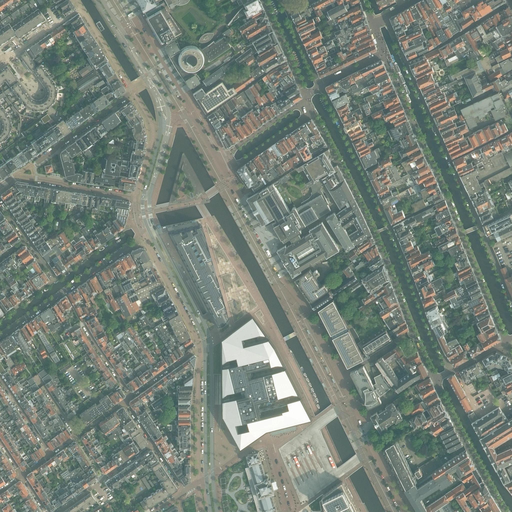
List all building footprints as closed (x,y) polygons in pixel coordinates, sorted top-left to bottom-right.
[(57,5),(55,7),(56,9),(58,7),(60,6),(66,15),(75,9),(76,9),(71,2),(70,0),(65,0),(59,4),(57,5)] [(137,0),(141,7),(143,11),(144,11),(143,11),(155,5),(155,4),(157,3),(156,1),(158,0),(137,0)] [(260,3),(260,1),(259,1),(259,0),(258,0),(249,0),(243,4),(244,6),(241,8),(239,10),(237,13),(232,19),(233,20),(233,21),(236,19),(245,14),(247,17),(251,15),(262,8),(260,3)] [(326,5),(325,6),(326,9),(329,13),(327,15),(330,20),(333,18),(347,11),(347,10),(348,10),(347,8),(348,8),(348,7),(346,4),(345,5),(344,2),(339,5),(336,0),(329,4),(326,5)] [(376,0),(378,4),(379,6),(380,8),(380,9),(383,7),(387,6),(387,5),(388,5),(389,5),(390,4),(391,4),(392,4),(396,2),(395,1),(396,1),(395,0),(376,0)] [(422,0),(420,1),(433,24),(438,22),(439,21),(434,12),(427,0),(422,0)] [(432,0),(427,0),(434,12),(438,10),(432,0)] [(439,0),(432,0),(438,10),(446,24),(452,21),(448,15),(450,14),(454,11),(452,8),(447,11),(444,6),(439,0)] [(439,0),(444,6),(447,11),(452,8),(446,0),(439,0)] [(454,0),(446,0),(452,8),(454,11),(459,8),(456,3),(454,0)] [(471,11),(474,10),(473,8),(475,7),(473,5),(470,0),(454,0),(456,3),(459,8),(461,11),(461,12),(464,16),(465,18),(470,15),(469,13),(470,13),(471,12),(471,11)] [(483,16),(483,15),(484,14),(485,14),(487,13),(487,12),(489,11),(489,12),(489,11),(484,2),(482,0),(477,4),(478,5),(476,6),(482,16),(483,16)] [(489,11),(506,2),(505,0),(490,0),(487,2),(487,1),(484,2),(489,11)] [(348,7),(348,8),(347,8),(348,10),(347,10),(347,11),(361,4),(360,1),(348,7)] [(415,4),(427,27),(432,36),(437,45),(442,42),(436,31),(433,24),(420,1),(415,4)] [(313,4),(308,7),(310,11),(311,11),(315,9),(316,11),(319,9),(316,2),(313,4)] [(347,11),(333,18),(336,24),(350,17),(350,16),(355,13),(356,15),(363,11),(361,4),(347,11)] [(415,4),(411,7),(419,24),(422,29),(427,27),(415,4)] [(316,11),(315,11),(317,16),(318,17),(318,16),(323,14),(322,11),(326,9),(325,6),(323,7),(319,9),(316,11)] [(471,12),(470,13),(475,20),(482,16),(476,6),(475,7),(473,8),(474,10),(471,11),(471,12)] [(154,13),(155,13),(154,14),(153,14),(147,18),(162,43),(164,42),(164,43),(165,43),(174,38),(175,38),(175,37),(174,37),(181,33),(181,34),(182,34),(164,7),(160,10),(154,13)] [(305,16),(311,13),(310,11),(308,7),(299,11),(302,18),(305,16)] [(411,7),(405,9),(416,32),(422,29),(419,24),(411,7)] [(511,13),(508,7),(498,13),(502,19),(503,20),(511,14),(511,13)] [(262,8),(251,15),(247,17),(242,20),(244,23),(249,20),(264,11),(263,11),(263,10),(262,8)] [(454,11),(450,14),(452,17),(455,15),(461,11),(459,8),(454,11)] [(38,9),(29,15),(37,26),(46,20),(38,9)] [(406,25),(405,25),(408,32),(409,34),(410,35),(416,32),(405,9),(400,12),(404,22),(405,24),(406,24),(406,25)] [(438,10),(434,12),(439,21),(441,24),(444,29),(447,27),(446,24),(438,10)] [(244,24),(237,28),(241,34),(258,24),(256,20),(258,18),(260,22),(267,18),(266,17),(265,15),(265,14),(264,12),(264,11),(249,20),(244,23),(244,24)] [(293,14),(292,15),(295,21),(302,18),(299,11),(293,14)] [(356,15),(350,17),(336,24),(339,30),(348,26),(351,25),(366,18),(363,11),(356,15)] [(458,19),(464,16),(461,12),(461,11),(455,15),(452,17),(450,14),(448,15),(452,21),(453,20),(460,31),(464,28),(458,19)] [(400,12),(396,15),(399,21),(400,22),(399,22),(401,26),(401,24),(402,23),(402,22),(404,22),(400,12)] [(82,19),(81,18),(81,17),(80,16),(78,13),(78,14),(69,20),(65,23),(67,25),(71,22),(75,29),(84,23),(83,21),(82,20),(82,19)] [(511,14),(503,20),(502,19),(498,21),(499,23),(503,21),(505,25),(507,24),(508,24),(511,21),(511,14)] [(29,15),(20,21),(28,32),(37,26),(29,15)] [(396,15),(390,18),(391,19),(393,25),(395,29),(401,26),(399,22),(400,22),(399,21),(396,15)] [(464,16),(458,19),(464,28),(474,21),(470,15),(465,18),(464,16)] [(495,15),(490,18),(493,23),(491,25),(492,27),(495,26),(499,23),(498,21),(495,15)] [(302,18),(295,21),(297,26),(307,21),(305,16),(302,18)] [(297,26),(299,31),(314,24),(321,21),(318,16),(318,17),(317,16),(313,18),(307,21),(297,26)] [(267,19),(267,18),(260,22),(258,24),(241,34),(244,39),(247,38),(249,37),(270,25),(267,19)] [(301,35),(303,40),(320,32),(320,31),(327,27),(326,25),(329,24),(330,27),(336,24),(333,18),(330,20),(316,28),(301,35)] [(368,23),(366,18),(351,25),(348,26),(339,30),(334,32),(336,36),(333,38),(333,39),(333,40),(335,39),(352,31),(368,23)] [(452,21),(446,24),(447,27),(452,35),(453,35),(454,34),(455,34),(456,33),(457,33),(456,33),(458,32),(458,31),(460,31),(453,20),(452,21)] [(491,31),(489,29),(491,28),(486,20),(481,24),(486,33),(491,31)] [(20,21),(12,28),(16,35),(19,39),(28,32),(20,21)] [(99,21),(96,23),(98,28),(100,31),(104,29),(99,21)] [(500,31),(503,36),(501,37),(511,31),(511,21),(508,24),(507,24),(505,25),(503,21),(499,23),(495,26),(497,30),(498,29),(500,31)] [(438,22),(433,24),(436,31),(441,28),(438,22)] [(9,23),(0,29),(0,30),(8,41),(16,35),(12,28),(9,23)] [(84,23),(75,29),(72,31),(75,36),(76,36),(88,28),(86,26),(85,24),(84,23)] [(335,40),(336,40),(338,44),(340,48),(357,40),(369,35),(371,34),(370,29),(368,23),(352,31),(335,39),(335,40)] [(314,24),(299,31),(299,32),(301,35),(316,28),(314,25),(314,24)] [(492,27),(491,28),(489,29),(491,31),(486,33),(481,24),(477,26),(485,40),(489,38),(495,34),(493,32),(497,30),(495,26),(492,27)] [(65,33),(67,32),(62,25),(59,27),(65,37),(67,36),(65,33)] [(249,37),(252,41),(252,42),(272,30),(272,29),(271,30),(271,28),(270,25),(249,37)] [(401,26),(395,29),(397,34),(404,31),(405,33),(408,32),(405,25),(404,26),(403,25),(401,26)] [(469,31),(465,34),(471,44),(472,43),(473,45),(472,46),(475,51),(483,46),(484,48),(488,45),(485,40),(477,26),(469,31)] [(59,27),(55,30),(60,36),(62,35),(64,38),(65,37),(59,27)] [(422,29),(416,32),(410,35),(409,34),(399,39),(401,44),(407,41),(413,39),(415,44),(427,39),(432,36),(427,27),(422,29)] [(447,27),(444,29),(449,38),(452,35),(447,27)] [(75,36),(73,37),(76,43),(78,42),(91,34),(90,32),(88,30),(89,30),(88,28),(76,36),(75,36)] [(436,31),(442,42),(444,41),(446,39),(448,38),(444,32),(441,28),(436,31)] [(276,39),(275,38),(275,37),(275,36),(274,36),(274,35),(274,34),(273,33),(273,32),(272,31),(272,30),(252,42),(254,46),(255,48),(257,52),(277,41),(276,40),(276,39)] [(53,31),(50,33),(55,41),(57,43),(59,41),(53,31)] [(499,38),(492,42),(497,50),(498,49),(498,50),(500,48),(498,45),(511,36),(511,31),(501,37),(499,38)] [(200,38),(199,41),(204,43),(211,39),(212,33),(209,32),(205,33),(202,35),(200,38)] [(320,32),(303,40),(306,46),(323,37),(320,32)] [(50,33),(46,36),(52,46),(54,44),(53,42),(55,41),(50,33)] [(91,34),(78,42),(82,47),(94,39),(93,36),(91,33),(91,34)] [(373,39),(373,38),(372,37),(372,36),(372,35),(371,34),(369,35),(357,40),(340,48),(341,50),(343,53),(346,52),(351,50),(356,48),(358,47),(360,46),(362,45),(365,43),(370,41),(373,39)] [(475,51),(472,46),(473,45),(472,43),(471,44),(465,34),(461,36),(469,50),(465,52),(466,53),(472,64),(479,60),(480,60),(475,51)] [(52,46),(46,36),(42,39),(49,48),(52,46)] [(179,49),(168,55),(169,57),(171,61),(174,66),(175,67),(175,68),(176,69),(176,70),(177,70),(177,71),(178,72),(183,79),(184,81),(194,74),(193,72),(195,71),(198,70),(198,69),(199,69),(199,68),(200,68),(200,67),(201,67),(201,66),(202,66),(202,65),(202,64),(203,64),(203,63),(203,62),(205,62),(206,62),(207,62),(207,61),(208,61),(208,60),(208,59),(210,62),(230,47),(231,47),(230,47),(231,46),(232,46),(225,36),(224,37),(223,37),(220,39),(215,43),(213,41),(214,41),(213,41),(209,44),(210,44),(208,45),(207,46),(208,46),(208,47),(202,51),(201,50),(201,49),(200,48),(199,47),(198,48),(197,48),(197,47),(196,47),(195,47),(195,46),(194,46),(193,46),(192,46),(191,46),(190,46),(189,46),(188,46),(187,46),(186,46),(186,47),(185,47),(184,47),(184,48),(181,49),(180,50),(179,49)] [(432,36),(427,39),(429,42),(432,48),(437,45),(432,36)] [(461,36),(457,38),(465,52),(469,50),(461,36)] [(511,36),(498,45),(500,48),(511,41),(511,36)] [(308,51),(323,43),(321,39),(323,38),(323,37),(306,46),(308,51)] [(466,56),(465,54),(466,53),(465,52),(457,38),(454,40),(463,58),(466,56)] [(42,39),(38,42),(43,49),(45,47),(47,50),(49,48),(42,39)] [(82,47),(74,53),(77,58),(82,54),(81,52),(84,50),(85,52),(98,44),(94,39),(82,47)] [(333,41),(335,40),(335,39),(333,40),(333,39),(324,44),(323,43),(308,51),(311,57),(326,50),(335,46),(333,41)] [(360,46),(358,47),(356,48),(351,50),(353,55),(358,52),(367,48),(372,46),(375,44),(373,39),(370,41),(365,43),(362,45),(360,46)] [(427,46),(426,44),(429,42),(427,39),(415,44),(409,46),(403,49),(405,54),(406,54),(406,55),(413,51),(417,50),(419,55),(423,53),(421,48),(427,46)] [(166,45),(164,46),(165,48),(165,49),(166,52),(168,55),(179,49),(180,48),(178,43),(177,41),(177,42),(175,42),(173,40),(166,45)] [(454,40),(450,43),(454,51),(454,52),(459,60),(463,58),(454,40)] [(254,57),(253,54),(244,61),(247,65),(255,60),(259,65),(268,60),(273,56),(274,57),(282,53),(282,52),(281,50),(279,46),(279,45),(279,46),(279,45),(279,46),(278,44),(277,42),(277,41),(257,52),(259,55),(254,57)] [(511,41),(500,48),(498,50),(500,51),(500,53),(508,49),(509,52),(510,51),(511,50),(511,41)] [(37,49),(37,50),(36,51),(37,51),(38,53),(39,55),(41,53),(40,51),(43,49),(38,42),(34,45),(37,49)] [(450,43),(444,46),(445,48),(444,48),(447,54),(454,51),(450,43)] [(98,44),(85,52),(88,57),(101,49),(98,44)] [(367,48),(358,52),(353,55),(348,57),(346,52),(343,53),(341,50),(338,52),(337,52),(341,60),(342,60),(345,66),(355,61),(357,60),(377,50),(375,44),(372,46),(367,48)] [(337,52),(338,52),(335,46),(326,50),(311,57),(314,63),(329,56),(335,53),(337,52)] [(444,48),(445,48),(444,46),(439,48),(443,57),(444,58),(448,56),(447,54),(444,48)] [(30,47),(25,50),(26,51),(31,59),(35,56),(35,55),(38,53),(37,51),(34,53),(30,47)] [(251,48),(235,60),(237,63),(239,65),(244,61),(253,54),(255,53),(257,52),(255,48),(252,49),(251,48)] [(439,48),(425,55),(427,59),(427,60),(430,59),(438,55),(440,58),(441,59),(444,58),(443,57),(439,48)] [(107,60),(104,55),(104,54),(101,49),(88,57),(87,58),(89,62),(88,63),(86,59),(83,61),(87,66),(79,72),(82,77),(93,69),(94,69),(107,60)] [(501,54),(495,57),(496,58),(498,62),(504,59),(511,55),(510,51),(509,52),(508,49),(500,53),(501,54)] [(413,51),(406,55),(408,60),(419,55),(417,50),(413,51)] [(0,84),(6,79),(7,81),(6,82),(8,85),(10,83),(11,85),(10,86),(21,101),(23,103),(24,105),(30,109),(36,111),(43,110),(44,111),(47,110),(46,109),(49,107),(51,105),(52,106),(55,103),(54,102),(57,96),(57,90),(55,83),(41,64),(37,67),(31,59),(26,51),(20,55),(22,57),(32,71),(33,70),(45,86),(47,89),(47,92),(46,96),(45,98),(43,99),(42,100),(39,101),(35,101),(32,100),(30,97),(18,81),(17,81),(16,79),(7,66),(6,66),(0,70),(0,84)] [(329,56),(314,63),(314,64),(316,67),(325,62),(328,61),(329,65),(332,63),(333,64),(341,60),(337,52),(335,53),(329,56)] [(283,54),(282,53),(274,57),(275,58),(269,61),(269,60),(261,65),(257,68),(252,72),(257,78),(259,77),(261,75),(272,67),(285,60),(286,60),(283,55),(283,54)] [(488,77),(490,82),(498,78),(502,75),(505,73),(500,63),(498,63),(492,67),(489,61),(496,58),(495,57),(493,53),(489,55),(480,60),(479,60),(483,67),(488,76),(488,77)] [(422,56),(414,60),(412,60),(409,62),(411,66),(427,59),(425,55),(422,56)] [(448,59),(446,60),(446,61),(445,61),(447,66),(457,62),(455,58),(453,59),(452,57),(448,59)] [(511,57),(500,63),(505,73),(511,68),(511,57)] [(220,68),(202,81),(203,82),(206,86),(211,82),(212,83),(219,78),(220,79),(226,74),(224,72),(237,63),(235,60),(234,59),(220,69),(220,68)] [(412,68),(414,73),(415,75),(434,66),(434,64),(430,66),(429,63),(431,62),(430,59),(427,60),(427,59),(411,66),(412,68)] [(333,64),(331,65),(334,71),(345,66),(342,60),(341,60),(333,64)] [(382,60),(374,64),(377,70),(385,66),(382,60)] [(451,74),(448,75),(451,82),(464,76),(476,71),(483,67),(479,60),(472,64),(467,66),(468,67),(452,75),(451,74)] [(94,70),(74,84),(80,93),(81,94),(86,90),(89,88),(91,87),(97,83),(114,72),(113,71),(112,69),(112,68),(111,65),(110,65),(108,62),(107,61),(94,70)] [(325,62),(327,66),(318,71),(318,72),(318,73),(318,72),(319,74),(320,75),(319,75),(320,75),(320,77),(321,77),(334,71),(331,65),(333,64),(332,63),(329,65),(328,61),(325,62)] [(316,67),(317,69),(317,70),(318,71),(327,66),(325,62),(316,67)] [(287,63),(283,65),(280,66),(277,68),(279,71),(288,66),(287,63)] [(364,72),(364,73),(365,75),(355,80),(358,86),(367,82),(365,79),(366,78),(374,73),(373,72),(377,70),(374,64),(363,69),(362,69),(363,71),(364,71),(364,72)] [(434,72),(439,69),(437,64),(434,66),(415,75),(417,80),(431,73),(434,72)] [(288,66),(279,71),(277,68),(272,70),(268,74),(266,75),(269,80),(270,82),(290,70),(289,67),(288,66)] [(366,78),(365,79),(367,82),(387,72),(385,66),(377,70),(373,72),(374,73),(366,78)] [(364,73),(364,72),(364,71),(363,71),(362,69),(361,70),(356,72),(352,74),(355,80),(365,75),(364,73)] [(265,83),(266,84),(269,88),(267,89),(269,91),(269,90),(271,93),(280,88),(293,79),(293,78),(292,77),(292,75),(291,74),(290,72),(290,71),(290,70),(270,82),(269,80),(265,83)] [(476,71),(464,76),(466,82),(467,82),(473,97),(494,86),(496,90),(503,87),(500,82),(498,78),(490,82),(489,82),(487,82),(485,78),(482,79),(481,76),(479,77),(476,71)] [(118,78),(116,75),(116,74),(115,72),(114,72),(97,83),(101,90),(118,78)] [(245,86),(253,81),(257,78),(252,72),(241,80),(240,79),(233,84),(232,84),(231,85),(232,86),(236,92),(245,86)] [(352,89),(350,90),(352,94),(389,76),(387,72),(367,82),(358,86),(352,89)] [(194,74),(184,81),(186,84),(188,87),(189,86),(190,88),(192,87),(193,88),(200,82),(198,80),(200,79),(197,75),(196,73),(194,74)] [(435,82),(437,81),(435,78),(434,79),(431,73),(417,80),(421,88),(425,86),(435,82)] [(353,86),(351,87),(352,89),(358,86),(355,80),(352,74),(347,76),(351,84),(351,83),(353,86)] [(511,82),(511,75),(508,78),(500,82),(503,87),(505,86),(511,82)] [(352,89),(351,87),(353,86),(351,83),(351,84),(347,76),(342,79),(348,91),(350,90),(352,89)] [(389,76),(352,94),(354,97),(355,97),(356,97),(372,90),(379,86),(382,85),(391,81),(389,76)] [(459,85),(467,82),(466,82),(464,76),(451,82),(440,87),(436,88),(424,94),(426,100),(449,90),(447,87),(450,86),(458,83),(459,85)] [(118,78),(101,90),(103,93),(105,96),(122,84),(121,84),(119,81),(120,81),(118,78)] [(293,79),(280,88),(281,90),(282,92),(284,91),(295,84),(295,82),(294,81),(294,79),(293,79)] [(342,79),(338,81),(341,87),(343,90),(345,89),(346,92),(348,91),(342,79)] [(220,103),(222,102),(223,101),(225,100),(236,92),(232,86),(227,89),(221,81),(205,93),(197,98),(196,99),(200,105),(201,107),(205,113),(206,112),(214,107),(217,105),(219,103),(219,104),(220,103)] [(341,87),(338,81),(334,83),(330,84),(327,86),(326,87),(326,88),(328,93),(341,87)] [(393,84),(391,81),(382,85),(383,87),(381,89),(379,86),(372,90),(373,94),(376,93),(380,91),(393,85),(393,84)] [(257,82),(253,85),(257,91),(259,89),(261,92),(263,91),(257,82)] [(104,105),(107,103),(109,102),(107,99),(105,96),(103,93),(101,90),(97,83),(91,87),(94,90),(96,89),(100,94),(97,95),(104,106),(104,105)] [(425,86),(421,88),(424,94),(436,88),(434,83),(426,87),(425,86)] [(508,92),(511,89),(511,83),(505,87),(501,89),(506,98),(510,96),(508,92)] [(122,84),(105,96),(107,99),(113,94),(115,98),(117,96),(124,91),(124,89),(123,87),(122,84)] [(296,85),(296,84),(295,84),(284,91),(282,92),(281,90),(280,88),(271,93),(274,98),(273,99),(277,105),(281,102),(281,101),(289,96),(289,97),(298,91),(299,91),(296,85)] [(253,85),(249,88),(254,96),(255,97),(259,94),(261,92),(259,89),(257,91),(253,85)] [(393,85),(380,91),(382,95),(395,89),(393,85)] [(94,97),(92,99),(99,109),(102,107),(104,106),(97,95),(96,93),(95,91),(94,90),(91,87),(89,88),(94,96),(94,97)] [(330,96),(332,98),(332,99),(346,92),(345,89),(343,90),(341,87),(328,93),(329,93),(330,95),(330,96)] [(194,94),(193,94),(196,99),(197,98),(205,93),(202,88),(194,94)] [(263,110),(259,103),(256,99),(255,97),(254,98),(248,88),(244,91),(250,99),(251,101),(250,102),(251,104),(252,103),(265,122),(269,119),(265,113),(264,112),(265,112),(264,111),(263,111),(263,110)] [(264,111),(265,112),(264,112),(265,113),(269,119),(273,116),(264,102),(259,94),(255,97),(254,96),(249,88),(248,88),(254,98),(255,97),(256,99),(259,103),(263,110),(263,111),(264,111)] [(378,97),(376,98),(378,101),(379,103),(397,95),(395,89),(382,95),(378,97)] [(281,111),(277,105),(273,99),(274,98),(271,93),(269,90),(269,91),(263,95),(261,92),(259,94),(264,102),(268,99),(277,113),(278,113),(280,111),(281,111)] [(449,90),(426,100),(428,105),(451,94),(449,90)] [(244,91),(235,97),(246,113),(246,114),(256,128),(261,124),(251,109),(247,104),(245,102),(250,99),(244,91)] [(301,97),(299,92),(299,91),(298,91),(289,97),(293,103),(297,100),(301,98),(301,97)] [(373,94),(366,97),(368,101),(376,98),(378,97),(382,95),(380,91),(376,93),(373,94)] [(75,97),(74,97),(77,101),(83,96),(81,94),(80,93),(80,92),(74,97),(75,97)] [(334,104),(335,104),(335,105),(336,107),(350,101),(348,97),(351,95),(350,92),(332,100),(333,100),(333,101),(334,104)] [(451,94),(428,105),(430,110),(458,97),(456,92),(454,93),(453,93),(451,94)] [(480,117),(485,115),(484,112),(491,109),(490,107),(494,105),(496,109),(501,106),(504,111),(507,109),(504,104),(504,105),(499,92),(479,101),(479,100),(473,103),(461,109),(463,114),(465,118),(465,119),(473,116),(474,115),(474,116),(479,114),(480,117)] [(371,107),(369,108),(370,110),(374,108),(376,112),(382,109),(389,106),(400,101),(397,95),(379,103),(371,107)] [(90,96),(85,99),(88,104),(94,113),(99,109),(92,99),(90,96)] [(288,106),(290,105),(291,104),(293,103),(289,97),(289,96),(281,101),(281,102),(277,105),(281,111),(282,110),(283,110),(286,107),(288,106)] [(451,106),(449,103),(455,100),(456,104),(462,101),(459,96),(458,97),(430,110),(433,114),(451,106)] [(235,97),(230,100),(241,117),(245,122),(251,131),(255,128),(256,128),(246,114),(246,113),(235,97)] [(250,102),(251,101),(250,99),(245,102),(247,104),(251,109),(261,124),(265,122),(252,103),(251,104),(250,102)] [(277,113),(268,99),(264,102),(273,116),(274,116),(273,115),(274,115),(276,114),(277,114),(277,113)] [(230,100),(226,103),(241,125),(247,134),(251,132),(251,131),(245,122),(241,117),(230,100)] [(94,113),(88,104),(85,106),(81,101),(79,102),(83,107),(90,116),(94,113)] [(369,108),(371,107),(368,101),(361,105),(366,116),(371,113),(370,110),(369,108)] [(400,101),(389,106),(392,111),(402,106),(400,101)] [(2,122),(2,126),(1,129),(0,130),(0,142),(1,142),(4,141),(9,136),(11,130),(12,123),(10,116),(0,102),(0,119),(2,122)] [(75,102),(73,104),(78,111),(85,120),(90,116),(83,107),(80,110),(75,102)] [(132,102),(129,102),(126,104),(123,106),(124,106),(119,109),(115,112),(118,117),(120,115),(121,115),(121,114),(120,114),(120,113),(122,112),(124,115),(135,107),(132,102)] [(228,117),(234,125),(232,122),(236,119),(238,122),(234,125),(237,130),(242,137),(247,134),(241,125),(226,103),(222,106),(229,116),(230,116),(228,117)] [(347,103),(337,108),(339,112),(349,108),(347,103)] [(451,106),(433,114),(438,125),(458,116),(453,105),(451,106)] [(494,105),(490,107),(491,109),(496,120),(496,119),(506,115),(504,111),(501,106),(496,109),(494,105)] [(222,115),(222,116),(221,117),(223,120),(229,116),(222,106),(219,108),(223,114),(222,115)] [(385,114),(383,115),(385,119),(404,110),(402,106),(392,111),(385,114)] [(135,107),(124,115),(128,120),(138,113),(135,107)] [(362,113),(363,113),(360,107),(351,112),(341,116),(341,117),(342,118),(343,121),(355,116),(357,115),(359,119),(363,117),(361,113),(362,113)] [(349,108),(339,112),(340,116),(341,116),(351,112),(349,108)] [(376,112),(371,114),(374,120),(383,115),(385,114),(382,109),(376,112)] [(385,119),(386,120),(385,120),(386,122),(389,121),(388,119),(390,118),(391,122),(393,121),(406,115),(404,110),(385,119)] [(67,111),(65,113),(69,119),(75,126),(80,123),(73,114),(70,116),(67,111)] [(78,111),(73,114),(80,123),(85,120),(78,111)] [(107,118),(113,127),(114,129),(116,127),(117,128),(118,127),(116,124),(118,123),(117,122),(120,120),(118,117),(115,112),(109,116),(107,118)] [(213,112),(207,117),(212,124),(213,126),(215,130),(221,126),(226,123),(223,120),(221,117),(218,119),(213,112)] [(142,119),(142,118),(141,118),(141,117),(140,116),(140,117),(138,113),(128,120),(125,122),(128,125),(125,127),(126,129),(124,130),(125,131),(130,128),(133,126),(142,119)] [(459,121),(465,118),(463,114),(458,116),(438,125),(440,130),(459,121)] [(48,115),(42,120),(45,124),(51,119),(48,115)] [(406,115),(393,121),(396,127),(408,120),(406,115)] [(228,117),(230,116),(229,116),(223,120),(226,123),(233,133),(237,140),(242,137),(237,130),(234,125),(228,117)] [(357,120),(355,116),(343,121),(345,126),(357,120)] [(453,130),(442,135),(445,142),(463,134),(469,131),(471,130),(470,128),(477,125),(473,116),(465,119),(465,118),(459,121),(461,126),(457,128),(459,132),(455,134),(453,130)] [(113,127),(107,118),(101,122),(107,129),(110,127),(111,128),(113,130),(117,128),(116,127),(114,129),(113,127)] [(56,124),(63,134),(64,134),(68,132),(68,131),(70,130),(64,122),(65,122),(63,119),(63,120),(60,122),(56,124),(57,124),(56,125),(56,124)] [(70,130),(75,127),(75,126),(69,119),(65,122),(64,122),(70,130)] [(142,123),(143,121),(142,119),(133,126),(134,128),(132,129),(132,130),(130,131),(131,134),(145,129),(144,129),(145,127),(144,125),(143,125),(142,123)] [(310,120),(308,122),(306,123),(314,135),(319,132),(314,124),(314,123),(314,124),(313,121),(312,120),(312,119),(311,120),(310,120)] [(350,135),(350,136),(374,124),(372,120),(370,122),(369,121),(365,123),(360,126),(348,131),(348,132),(350,135)] [(395,139),(396,140),(397,139),(396,139),(399,138),(413,132),(408,120),(396,127),(388,130),(393,140),(395,139)] [(348,130),(348,131),(360,126),(358,121),(346,126),(346,127),(348,130)] [(459,121),(440,130),(442,135),(453,130),(457,128),(461,126),(459,121)] [(508,130),(504,123),(501,125),(500,123),(499,121),(498,122),(499,124),(500,124),(504,133),(508,130)] [(100,122),(95,126),(101,134),(104,132),(105,133),(107,131),(100,122)] [(497,122),(494,123),(500,135),(504,133),(500,124),(499,124),(498,122),(497,122)] [(226,123),(218,128),(222,133),(224,132),(225,133),(226,133),(228,137),(231,142),(233,144),(237,140),(233,133),(226,123)] [(306,123),(305,124),(303,125),(302,125),(302,126),(301,126),(299,128),(298,128),(306,141),(305,141),(307,145),(308,146),(313,143),(312,143),(310,138),(314,135),(306,123)] [(494,123),(489,126),(495,137),(500,135),(494,123)] [(56,124),(56,125),(52,128),(59,138),(64,135),(63,134),(56,124)] [(372,131),(373,129),(374,130),(377,128),(374,124),(350,136),(353,141),(357,139),(372,131)] [(473,133),(470,135),(464,137),(447,146),(449,149),(449,150),(450,154),(451,154),(452,158),(460,154),(473,148),(474,148),(480,145),(481,144),(490,140),(495,137),(489,126),(489,125),(473,133)] [(90,130),(97,139),(96,140),(98,141),(98,142),(100,140),(98,138),(102,135),(101,134),(95,126),(90,130)] [(59,138),(52,128),(48,131),(55,141),(59,138)] [(218,128),(215,130),(220,138),(222,141),(221,141),(222,143),(223,143),(226,148),(228,147),(233,144),(231,142),(228,137),(226,133),(225,133),(224,132),(222,133),(218,128)] [(297,129),(296,129),(296,130),(294,131),(293,131),(301,143),(301,144),(303,147),(304,146),(304,147),(307,145),(305,141),(306,141),(298,128),(297,129)] [(146,135),(145,133),(146,132),(145,129),(131,134),(133,140),(146,139),(146,138),(146,136),(145,136),(146,135)] [(96,140),(97,139),(90,130),(85,134),(92,143),(91,143),(92,144),(93,145),(95,144),(94,144),(98,141),(96,140)] [(48,131),(44,134),(51,144),(55,141),(48,131)] [(296,143),(295,144),(299,149),(300,148),(301,149),(303,147),(301,144),(301,143),(293,131),(293,132),(292,132),(289,134),(296,143)] [(353,142),(357,150),(369,144),(367,141),(372,138),(374,142),(379,139),(377,136),(375,131),(353,142)] [(314,135),(310,138),(312,143),(321,136),(319,132),(314,135)] [(413,132),(399,138),(403,148),(401,149),(399,145),(398,145),(397,144),(392,146),(395,153),(399,151),(417,142),(413,132)] [(44,134),(40,137),(47,147),(51,144),(44,134)] [(93,145),(92,144),(91,143),(92,143),(85,134),(80,137),(87,147),(86,147),(88,149),(92,154),(91,154),(94,157),(97,156),(97,151),(96,149),(93,152),(90,148),(93,145)] [(286,136),(286,137),(285,137),(292,147),(291,147),(292,148),(292,149),(294,153),(296,153),(297,154),(301,161),(306,158),(301,149),(300,148),(299,149),(295,144),(296,143),(289,134),(289,135),(288,135),(286,136)] [(463,134),(445,142),(447,146),(464,137),(463,134)] [(511,145),(507,135),(500,138),(506,150),(508,153),(511,150),(511,145)] [(324,140),(323,140),(322,138),(322,137),(321,136),(312,143),(313,143),(308,146),(307,147),(310,151),(316,148),(324,142),(324,141),(324,140)] [(47,147),(40,137),(35,140),(42,150),(43,150),(47,147)] [(87,147),(80,137),(75,141),(81,149),(82,150),(83,149),(86,152),(84,153),(86,157),(91,154),(92,154),(88,149),(86,147),(87,147)] [(285,137),(281,140),(287,151),(292,148),(291,147),(292,147),(285,137)] [(497,140),(496,140),(501,149),(502,152),(506,150),(500,138),(497,140)] [(146,143),(146,142),(146,139),(133,140),(129,141),(128,146),(145,149),(146,144),(146,143)] [(359,154),(360,156),(372,151),(370,147),(382,141),(381,139),(379,139),(374,142),(369,144),(357,150),(358,151),(358,152),(359,154)] [(38,153),(32,144),(31,143),(29,141),(26,143),(24,140),(22,142),(26,147),(32,155),(33,157),(36,154),(37,154),(38,153)] [(31,143),(32,144),(38,153),(42,150),(35,140),(31,143)] [(287,151),(281,140),(277,143),(283,154),(283,153),(284,155),(288,152),(287,151)] [(499,150),(501,149),(496,140),(493,142),(498,153),(500,153),(499,150)] [(75,141),(70,145),(76,153),(81,149),(75,141)] [(310,151),(312,155),(321,150),(327,146),(324,142),(316,148),(310,151)] [(417,142),(399,151),(402,158),(403,157),(408,154),(420,148),(417,142)] [(490,144),(489,144),(495,155),(498,153),(493,142),(490,144)] [(278,157),(278,158),(276,159),(277,159),(276,160),(279,165),(281,164),(281,165),(284,163),(281,159),(282,158),(280,155),(283,154),(277,143),(273,145),(272,146),(272,145),(272,146),(279,156),(278,157)] [(486,145),(485,145),(491,157),(495,155),(489,144),(486,145)] [(21,151),(21,150),(18,145),(15,147),(19,152),(20,152),(18,153),(17,151),(15,152),(23,164),(25,163),(28,160),(21,151)] [(70,145),(65,148),(70,155),(71,157),(76,153),(70,145)] [(304,146),(303,147),(301,149),(306,158),(312,155),(310,151),(307,147),(308,146),(307,145),(304,147),(304,146)] [(485,145),(482,147),(486,155),(487,154),(489,158),(490,158),(491,157),(485,145)] [(271,146),(268,148),(276,160),(277,159),(276,159),(278,158),(278,157),(279,156),(272,146),(271,146)] [(26,147),(21,151),(28,160),(30,159),(33,157),(32,155),(26,147)] [(481,158),(480,158),(482,161),(483,165),(491,161),(490,158),(489,158),(487,154),(486,155),(482,147),(477,150),(481,158)] [(69,155),(70,155),(65,148),(61,151),(60,151),(59,154),(60,154),(61,161),(69,159),(69,155)] [(268,148),(263,152),(269,160),(270,160),(276,170),(276,169),(280,174),(285,171),(281,165),(281,164),(279,165),(276,160),(268,148)] [(364,164),(365,167),(366,167),(377,162),(376,159),(380,157),(378,154),(380,153),(378,148),(372,151),(360,156),(360,157),(364,164)] [(410,156),(411,158),(406,160),(408,164),(424,156),(420,148),(408,154),(409,155),(411,154),(412,155),(410,156)] [(5,149),(2,152),(4,155),(2,157),(13,171),(14,170),(15,170),(18,168),(11,158),(5,149)] [(13,149),(10,150),(14,155),(15,156),(11,158),(18,168),(20,166),(20,167),(20,166),(23,164),(15,152),(13,149)] [(329,158),(326,154),(330,152),(328,149),(298,167),(299,170),(304,168),(311,180),(307,182),(309,185),(310,187),(311,186),(323,178),(323,179),(339,168),(337,165),(334,167),(331,162),(331,161),(330,161),(329,160),(330,159),(329,159),(329,158)] [(495,155),(491,157),(490,158),(491,161),(483,165),(482,161),(477,163),(478,166),(460,176),(464,184),(466,187),(467,190),(470,195),(486,187),(498,181),(497,181),(511,173),(511,150),(508,153),(506,150),(502,152),(500,153),(498,153),(495,155)] [(128,159),(122,158),(123,156),(114,155),(114,158),(141,163),(142,160),(142,159),(143,159),(144,154),(129,152),(128,159)] [(259,154),(269,169),(275,178),(280,174),(276,169),(276,170),(270,160),(269,160),(263,152),(259,154)] [(465,160),(472,156),(471,153),(464,156),(454,161),(457,169),(463,166),(467,164),(465,160)] [(255,157),(265,173),(270,181),(275,178),(269,169),(259,154),(255,157)] [(297,154),(292,158),(296,164),(301,161),(297,154)] [(102,171),(102,170),(96,169),(96,172),(137,179),(137,178),(137,177),(137,176),(138,176),(138,175),(139,173),(139,172),(139,170),(140,170),(140,169),(140,167),(141,166),(140,166),(141,165),(141,164),(141,163),(114,158),(104,157),(102,156),(101,162),(102,162),(102,163),(105,164),(104,172),(102,171)] [(401,159),(399,160),(401,163),(402,163),(408,174),(428,164),(424,156),(408,164),(406,160),(403,162),(401,160),(401,159)] [(2,157),(0,158),(4,163),(1,166),(8,175),(9,174),(10,174),(13,171),(2,157)] [(261,174),(260,174),(262,176),(265,173),(255,157),(252,160),(254,163),(257,167),(261,174)] [(393,164),(393,163),(389,157),(366,168),(369,174),(386,165),(389,169),(395,166),(396,165),(394,163),(393,164)] [(69,159),(61,161),(63,167),(73,164),(76,164),(75,162),(73,162),(72,162),(71,158),(69,159)] [(292,158),(287,161),(291,167),(296,164),(292,158)] [(257,167),(254,163),(252,160),(246,164),(250,171),(257,167)] [(284,163),(281,165),(285,171),(291,167),(287,161),(284,163)] [(463,166),(457,169),(459,172),(473,165),(471,162),(467,164),(463,166)] [(477,163),(475,164),(475,165),(473,166),(473,165),(459,172),(460,176),(478,166),(477,163)] [(75,169),(74,165),(76,164),(73,164),(63,167),(65,176),(77,172),(75,173),(74,170),(75,169)] [(256,182),(257,181),(262,177),(262,176),(260,174),(261,174),(257,167),(250,171),(246,164),(238,170),(236,172),(247,188),(249,186),(250,187),(251,186),(256,182)] [(408,175),(401,178),(404,184),(405,183),(403,180),(408,178),(409,178),(411,177),(412,176),(413,179),(431,170),(428,164),(408,174),(408,175)] [(50,165),(49,165),(47,166),(46,166),(45,166),(45,167),(45,168),(46,171),(46,172),(46,173),(47,173),(48,172),(51,172),(51,171),(52,171),(53,171),(52,169),(52,167),(52,166),(51,165),(50,165)] [(382,172),(389,169),(386,165),(369,174),(371,179),(382,173),(382,172)] [(371,179),(376,188),(375,188),(376,188),(376,189),(376,190),(377,190),(387,185),(392,183),(395,188),(404,184),(401,178),(396,167),(395,166),(389,169),(382,172),(382,173),(371,179)] [(89,170),(89,168),(87,168),(87,170),(82,169),(82,170),(82,173),(81,173),(80,181),(86,182),(88,171),(89,171),(89,170)] [(88,171),(86,182),(92,183),(95,168),(93,168),(92,171),(89,170),(89,171),(88,171)] [(339,168),(323,179),(326,184),(327,187),(326,187),(328,190),(344,178),(342,173),(341,173),(340,171),(341,171),(340,171),(339,168)] [(431,170),(413,179),(416,185),(417,185),(423,181),(434,176),(431,170)] [(71,180),(75,180),(78,181),(80,181),(81,173),(77,172),(65,176),(66,177),(65,177),(67,179),(71,180)] [(96,172),(95,177),(115,180),(136,183),(137,179),(96,172)] [(265,173),(262,176),(262,177),(267,183),(270,181),(265,173)] [(287,174),(279,180),(281,184),(282,184),(290,178),(288,175),(287,174)] [(434,176),(423,181),(426,188),(437,182),(434,176)] [(95,184),(97,185),(97,184),(113,187),(118,187),(119,183),(115,182),(115,183),(114,183),(115,180),(95,177),(94,183),(95,184)] [(256,182),(251,186),(255,191),(267,183),(262,177),(257,181),(256,182)] [(311,187),(312,188),(312,189),(312,190),(312,191),(312,192),(312,193),(312,194),(312,195),(311,195),(311,196),(311,197),(310,197),(310,198),(309,198),(309,199),(308,199),(301,203),(303,205),(297,209),(297,208),(296,208),(296,207),(295,207),(294,207),(293,208),(293,209),(293,210),(293,211),(291,212),(290,210),(289,208),(287,206),(292,203),(280,185),(281,184),(279,180),(273,184),(269,186),(268,186),(260,191),(259,192),(275,218),(274,218),(276,221),(273,223),(274,226),(278,232),(282,239),(284,242),(290,239),(291,240),(293,243),(301,238),(300,235),(299,234),(302,232),(301,231),(300,229),(331,210),(327,204),(329,203),(321,190),(321,187),(326,184),(323,179),(323,178),(311,186),(311,187)] [(330,193),(331,192),(340,208),(346,204),(348,206),(355,201),(355,200),(354,199),(355,199),(354,198),(351,191),(344,179),(344,178),(328,190),(330,193)] [(115,182),(119,183),(118,187),(118,188),(123,188),(123,189),(128,189),(132,190),(134,189),(136,183),(115,180),(114,183),(115,183),(115,182)] [(22,195),(24,184),(17,182),(15,184),(12,187),(12,186),(1,194),(1,196),(3,200),(11,194),(12,194),(12,193),(12,192),(18,188),(21,193),(22,195)] [(434,194),(441,190),(440,188),(437,182),(426,188),(421,190),(420,190),(423,195),(422,196),(423,197),(424,199),(427,198),(427,197),(430,196),(429,194),(430,193),(433,191),(434,194)] [(377,191),(378,192),(379,196),(391,190),(390,190),(387,185),(377,190),(377,191)] [(36,203),(35,206),(38,207),(39,197),(42,197),(44,187),(39,186),(36,203)] [(486,187),(470,195),(473,202),(483,197),(484,198),(489,195),(486,187)] [(58,202),(60,190),(53,189),(52,199),(51,199),(51,201),(57,202),(58,202)] [(58,202),(57,207),(60,208),(60,204),(65,204),(63,216),(66,216),(68,202),(70,202),(72,192),(70,192),(66,191),(64,190),(60,190),(58,202)] [(381,199),(382,201),(382,202),(398,194),(399,193),(398,190),(392,193),(391,190),(379,196),(381,199)] [(434,194),(435,196),(432,197),(431,196),(430,196),(427,197),(427,198),(429,201),(432,199),(434,203),(444,198),(441,190),(434,194)] [(275,218),(259,192),(258,192),(248,198),(247,199),(248,199),(252,206),(254,210),(256,213),(256,214),(256,213),(258,217),(262,224),(263,225),(263,224),(274,218),(275,218)] [(24,197),(22,195),(21,193),(14,198),(6,203),(9,207),(17,202),(24,197)] [(11,194),(3,200),(6,203),(14,198),(13,196),(12,194),(11,194)] [(88,195),(83,194),(81,205),(81,206),(80,208),(80,210),(82,211),(83,207),(83,204),(87,204),(88,195)] [(383,203),(383,204),(385,208),(394,203),(398,201),(401,200),(398,194),(382,202),(383,203),(382,203),(383,203)] [(87,204),(86,209),(92,210),(92,206),(94,196),(88,195),(87,204)] [(475,206),(476,209),(477,209),(479,214),(485,211),(484,208),(488,206),(489,209),(495,206),(489,195),(484,198),(483,197),(473,202),(475,206)] [(95,214),(98,215),(99,210),(100,204),(101,197),(94,196),(92,206),(92,210),(91,214),(95,214)] [(101,197),(100,204),(110,205),(111,199),(101,197)] [(17,202),(9,207),(12,211),(20,205),(26,201),(27,201),(27,200),(26,199),(18,204),(17,202)] [(111,199),(110,205),(113,206),(114,206),(117,207),(128,208),(129,209),(129,208),(129,207),(130,204),(130,203),(129,202),(129,201),(128,201),(115,199),(111,199)] [(423,199),(411,205),(414,212),(426,206),(425,203),(423,199)] [(436,205),(432,207),(436,213),(448,207),(445,200),(435,205),(436,205)] [(20,205),(12,211),(14,215),(23,210),(21,207),(27,203),(26,201),(20,205)] [(371,234),(370,232),(370,231),(367,224),(367,223),(366,223),(364,217),(363,215),(360,209),(359,208),(356,201),(355,201),(348,206),(336,214),(335,212),(327,217),(329,220),(345,246),(345,247),(347,249),(347,250),(372,235),(372,234),(371,234),(372,234),(371,234)] [(389,217),(389,218),(390,219),(390,218),(392,224),(392,223),(399,220),(405,217),(401,209),(397,211),(394,203),(385,208),(389,217)] [(100,204),(99,210),(107,212),(112,211),(113,206),(110,205),(100,204)] [(479,214),(482,222),(483,223),(494,218),(499,215),(495,206),(489,209),(488,206),(484,208),(485,211),(479,214)] [(128,208),(117,207),(116,210),(118,210),(118,214),(126,215),(127,215),(127,214),(128,214),(128,213),(127,213),(128,209),(129,209),(128,208)] [(414,216),(417,222),(423,220),(423,221),(425,220),(424,219),(435,214),(436,213),(432,207),(414,216)] [(434,219),(429,222),(430,225),(440,220),(451,214),(448,207),(436,213),(435,214),(437,218),(434,220),(434,219)] [(23,210),(14,215),(17,219),(25,214),(29,211),(27,210),(24,212),(23,210)] [(25,214),(17,219),(20,223),(28,218),(31,216),(29,214),(32,212),(31,210),(29,212),(29,211),(25,214)] [(511,212),(511,213),(483,226),(485,231),(485,232),(486,234),(486,235),(487,235),(488,235),(511,224),(511,223),(511,212)] [(72,218),(70,219),(74,225),(76,223),(74,221),(81,216),(79,213),(76,215),(76,214),(72,217),(72,218)] [(111,215),(115,220),(112,221),(114,224),(116,227),(117,228),(119,231),(124,227),(123,226),(123,225),(121,224),(119,220),(117,218),(113,213),(111,215)] [(127,216),(127,215),(126,215),(118,214),(117,218),(119,220),(121,224),(123,225),(123,226),(124,227),(124,226),(124,225),(125,223),(125,222),(126,221),(126,220),(125,220),(126,217),(127,216)] [(445,221),(446,222),(442,223),(444,223),(446,223),(447,225),(453,222),(451,214),(440,220),(442,222),(445,221)] [(395,231),(395,232),(396,232),(396,233),(396,234),(397,235),(397,234),(399,240),(415,233),(413,227),(420,224),(423,229),(426,227),(424,222),(423,221),(423,220),(417,222),(414,216),(407,220),(402,222),(398,224),(393,226),(395,231)] [(28,218),(20,223),(23,227),(31,222),(34,219),(33,218),(30,220),(28,218)] [(8,222),(6,219),(0,223),(0,229),(1,229),(1,230),(4,228),(2,227),(4,226),(4,227),(9,223),(8,222)] [(32,224),(37,220),(35,219),(34,219),(31,222),(23,227),(26,231),(34,226),(32,224)] [(55,220),(54,229),(60,231),(61,228),(64,228),(65,222),(55,220)] [(102,220),(100,221),(102,225),(104,227),(101,229),(107,239),(113,235),(111,232),(105,223),(102,220)] [(105,223),(111,232),(113,235),(119,231),(117,228),(116,227),(114,224),(112,225),(109,221),(105,223)] [(287,247),(286,246),(286,245),(285,246),(278,250),(277,250),(278,251),(282,258),(284,262),(285,264),(286,265),(288,269),(289,269),(293,276),(294,276),(301,272),(301,271),(300,270),(325,255),(326,255),(326,257),(327,257),(338,250),(339,250),(339,249),(338,247),(339,247),(337,244),(337,243),(336,243),(336,242),(335,240),(335,241),(331,234),(330,235),(323,223),(322,222),(321,222),(321,223),(311,229),(310,229),(310,230),(311,232),(306,235),(301,238),(293,243),(287,247)] [(442,223),(435,227),(438,235),(439,235),(445,232),(450,230),(450,231),(456,228),(455,227),(453,222),(447,225),(446,223),(444,223),(442,223)] [(2,227),(4,228),(1,230),(1,229),(0,229),(0,232),(2,231),(4,234),(12,228),(10,224),(9,223),(4,227),(4,226),(2,227)] [(34,226),(26,231),(28,235),(37,230),(43,226),(41,224),(35,228),(34,226)] [(90,224),(88,225),(93,231),(101,243),(107,239),(101,229),(97,232),(93,226),(92,226),(90,224)] [(500,237),(501,238),(500,239),(501,239),(502,238),(504,238),(504,237),(507,236),(510,235),(511,233),(511,224),(511,225),(500,230),(498,231),(497,231),(497,232),(498,232),(498,234),(499,234),(499,236),(500,237)] [(89,234),(93,231),(88,225),(81,230),(86,237),(88,235),(89,234)] [(170,232),(167,232),(168,233),(169,234),(169,235),(170,237),(170,238),(171,240),(172,240),(173,242),(176,248),(178,253),(179,254),(181,258),(181,259),(182,261),(183,262),(184,264),(185,266),(185,267),(187,269),(187,270),(189,274),(190,275),(192,279),(192,280),(193,282),(194,283),(195,285),(195,286),(198,290),(198,291),(200,296),(201,296),(202,298),(202,299),(203,301),(204,302),(205,304),(206,306),(206,307),(209,312),(210,314),(212,317),(213,320),(215,323),(216,325),(217,327),(219,325),(220,325),(222,323),(224,321),(225,321),(226,320),(227,319),(228,318),(228,317),(228,316),(228,315),(227,313),(227,312),(226,310),(223,301),(221,292),(220,290),(220,289),(219,287),(219,286),(218,284),(218,283),(218,281),(217,280),(216,276),(213,263),(212,262),(212,260),(211,257),(210,254),(209,251),(204,234),(204,233),(203,231),(203,230),(203,228),(202,227),(202,225),(201,225),(200,225),(199,225),(198,225),(197,226),(196,226),(195,226),(194,226),(193,226),(192,227),(190,227),(189,227),(182,229),(181,229),(180,229),(178,230),(176,230),(174,231),(172,231),(170,232)] [(43,228),(44,227),(43,226),(37,230),(28,235),(31,239),(39,234),(38,231),(43,228)] [(4,234),(5,236),(0,239),(0,240),(1,242),(15,231),(12,228),(4,234)] [(450,230),(445,232),(449,240),(459,236),(456,228),(450,231),(450,230)] [(39,234),(31,239),(34,243),(42,238),(48,233),(51,232),(49,230),(41,236),(39,234)] [(45,242),(37,247),(42,255),(56,245),(62,253),(67,249),(70,247),(71,246),(73,245),(72,244),(74,243),(73,241),(73,242),(71,239),(70,239),(69,237),(68,238),(62,230),(45,242)] [(15,231),(1,242),(1,243),(4,245),(17,235),(15,231)] [(89,234),(92,237),(97,246),(101,243),(93,231),(89,234)] [(42,238),(34,243),(37,247),(45,242),(44,239),(49,235),(48,233),(42,238)] [(413,238),(417,236),(415,233),(399,240),(401,245),(409,241),(408,239),(413,236),(413,238)] [(20,239),(20,238),(17,235),(4,245),(6,250),(19,240),(20,239)] [(372,236),(372,235),(356,244),(359,248),(373,238),(373,237),(372,235),(372,236)] [(459,236),(449,240),(447,241),(445,237),(434,242),(436,247),(438,246),(459,237),(459,236)] [(81,237),(80,238),(81,240),(74,245),(76,249),(80,246),(83,244),(89,252),(93,249),(86,240),(85,238),(83,240),(81,237)] [(92,237),(88,240),(94,248),(97,246),(92,237)] [(459,237),(438,246),(441,252),(444,251),(445,252),(445,253),(446,254),(450,252),(452,255),(454,254),(464,249),(461,242),(459,237)] [(359,248),(360,249),(358,250),(355,252),(358,255),(362,252),(375,243),(374,240),(373,238),(359,248)] [(402,246),(402,247),(404,251),(404,250),(404,251),(404,252),(414,247),(411,240),(409,241),(401,245),(402,245),(402,246)] [(83,244),(80,246),(86,254),(89,252),(83,244)] [(360,264),(355,267),(357,269),(364,264),(379,254),(379,253),(379,252),(379,251),(378,251),(376,245),(376,244),(375,244),(364,253),(368,258),(364,261),(362,262),(362,261),(359,263),(360,264)] [(61,253),(62,253),(56,245),(42,255),(47,262),(49,261),(51,259),(56,256),(57,256),(61,253)] [(23,246),(13,253),(16,257),(27,249),(25,246),(24,246),(23,246)] [(79,259),(81,257),(76,249),(74,250),(71,246),(70,247),(75,255),(79,259)] [(80,246),(76,249),(81,257),(86,254),(80,246)] [(417,246),(404,252),(406,256),(419,250),(417,246)] [(70,247),(67,249),(76,261),(79,259),(75,255),(70,247)] [(131,252),(129,253),(140,272),(153,265),(145,249),(143,249),(140,248),(131,252)] [(356,248),(347,255),(352,261),(358,256),(358,255),(355,252),(358,250),(356,248)] [(16,257),(13,259),(16,263),(30,253),(27,249),(16,257)] [(62,253),(61,253),(65,259),(70,265),(76,261),(67,249),(62,253)] [(454,254),(455,256),(454,257),(456,262),(467,256),(464,249),(454,254)] [(419,250),(406,256),(408,261),(422,254),(419,250)] [(429,250),(408,261),(411,269),(432,258),(429,250)] [(30,253),(16,263),(19,267),(21,266),(32,258),(33,257),(30,253)] [(61,253),(57,256),(66,268),(70,265),(65,259),(61,253)] [(129,253),(124,256),(135,275),(140,272),(129,253)] [(371,265),(381,258),(379,254),(364,264),(365,266),(369,263),(371,265)] [(11,255),(7,257),(16,269),(19,267),(16,263),(13,259),(11,255)] [(56,256),(51,259),(55,265),(61,272),(66,268),(57,256),(56,256)] [(124,256),(119,259),(127,275),(127,276),(129,279),(132,284),(138,281),(135,275),(124,256)] [(467,256),(456,262),(454,263),(456,267),(458,266),(459,269),(470,263),(469,260),(469,261),(467,256)] [(7,257),(4,260),(9,267),(11,266),(14,270),(16,269),(7,257)] [(32,258),(21,266),(22,268),(26,265),(27,267),(31,264),(32,264),(36,261),(33,257),(32,258)] [(371,265),(370,266),(372,269),(383,262),(382,259),(381,258),(371,265)] [(425,269),(434,264),(432,258),(411,269),(413,275),(423,270),(421,267),(424,266),(425,269)] [(119,259),(114,262),(117,267),(120,273),(121,273),(121,274),(122,274),(124,276),(126,275),(126,276),(125,277),(127,280),(129,279),(127,276),(127,275),(119,259)] [(4,260),(1,262),(9,273),(10,272),(8,268),(9,267),(4,260)] [(38,273),(39,275),(43,272),(36,261),(32,264),(31,264),(38,273)] [(1,262),(0,262),(0,267),(3,271),(4,270),(8,275),(10,274),(9,273),(1,262)] [(114,262),(109,265),(112,269),(111,269),(112,271),(116,279),(119,277),(120,279),(123,277),(121,274),(121,273),(120,273),(117,267),(114,262)] [(468,270),(472,268),(470,263),(459,269),(456,270),(457,272),(458,274),(459,273),(460,275),(464,273),(463,272),(464,271),(465,271),(466,270),(467,269),(467,270),(468,270)] [(52,264),(50,266),(56,275),(57,275),(61,272),(55,265),(53,266),(52,264)] [(109,265),(105,269),(111,281),(113,285),(113,286),(118,297),(127,293),(121,282),(119,284),(117,280),(116,279),(112,271),(111,269),(112,269),(109,265)] [(140,272),(135,275),(138,281),(156,272),(156,271),(156,270),(155,268),(154,268),(153,265),(140,272)] [(343,269),(347,276),(346,276),(348,278),(354,274),(355,274),(349,265),(343,269)] [(352,286),(351,287),(352,288),(353,290),(361,284),(360,283),(363,281),(372,293),(390,280),(384,265),(371,274),(370,273),(359,281),(358,282),(356,284),(356,283),(355,284),(356,284),(353,286),(353,285),(352,286)] [(464,271),(463,272),(464,273),(460,275),(459,273),(458,274),(457,272),(452,274),(454,277),(459,275),(461,280),(463,279),(474,273),(472,268),(468,270),(467,270),(467,269),(466,270),(465,271),(464,271)] [(105,269),(99,272),(105,282),(106,283),(111,281),(105,269)] [(310,270),(310,269),(297,278),(295,280),(297,283),(304,293),(310,302),(310,303),(311,302),(332,287),(329,283),(328,281),(321,286),(315,276),(316,276),(317,275),(318,276),(318,275),(320,274),(319,272),(318,272),(317,270),(315,271),(314,271),(312,273),(310,270)] [(424,271),(414,276),(416,282),(426,276),(424,271)] [(39,275),(45,283),(49,280),(43,272),(39,275)] [(106,283),(105,282),(99,272),(96,274),(104,289),(105,293),(110,290),(106,283)] [(138,281),(132,284),(135,292),(140,289),(160,278),(159,277),(160,276),(159,275),(158,274),(156,272),(138,281)] [(28,276),(37,289),(45,283),(39,275),(38,273),(35,275),(34,276),(33,275),(31,275),(30,275),(29,275),(28,276)] [(474,273),(463,279),(465,284),(476,279),(474,273)] [(12,288),(14,291),(16,290),(15,289),(15,288),(14,287),(18,284),(11,274),(8,276),(5,278),(12,288)] [(348,278),(311,303),(313,306),(315,308),(357,279),(354,274),(348,278)] [(95,275),(90,279),(96,291),(97,292),(102,289),(95,275)] [(25,278),(27,281),(35,291),(37,289),(28,276),(27,277),(26,276),(24,276),(25,278)] [(417,286),(418,287),(429,282),(427,276),(426,276),(416,282),(417,286)] [(442,284),(443,283),(440,277),(431,282),(418,288),(422,300),(438,292),(444,288),(442,284)] [(140,289),(135,292),(139,299),(140,300),(145,297),(148,296),(151,294),(164,286),(160,278),(140,289)] [(90,290),(89,290),(91,294),(88,295),(91,299),(93,298),(94,297),(92,293),(96,291),(90,279),(86,281),(90,290)] [(125,281),(121,282),(127,293),(132,302),(136,311),(139,309),(135,301),(139,299),(135,292),(132,284),(129,279),(127,280),(125,281)] [(465,284),(467,289),(478,283),(476,279),(465,284)] [(26,284),(32,293),(35,291),(27,281),(25,283),(26,284)] [(89,290),(90,290),(86,281),(81,285),(89,300),(95,309),(96,312),(99,310),(93,298),(91,299),(88,295),(91,294),(89,290)] [(372,293),(360,301),(363,305),(359,308),(360,311),(361,311),(362,310),(362,309),(363,308),(368,305),(374,301),(377,298),(393,288),(390,281),(372,293)] [(478,283),(467,289),(469,294),(480,289),(478,283)] [(23,285),(22,285),(22,287),(21,288),(27,296),(32,293),(26,284),(24,286),(23,285)] [(463,300),(462,300),(462,299),(457,302),(454,296),(457,295),(457,294),(463,291),(467,289),(464,284),(461,286),(454,289),(443,295),(444,296),(446,301),(449,299),(454,309),(460,306),(461,305),(482,294),(480,289),(469,294),(468,295),(470,297),(467,298),(466,298),(463,300)] [(81,285),(76,288),(82,298),(83,300),(84,302),(89,300),(81,285)] [(151,294),(148,296),(151,302),(155,300),(167,293),(166,290),(164,286),(151,294)] [(76,288),(71,292),(76,301),(79,299),(81,302),(83,300),(82,298),(76,288)] [(398,301),(393,289),(378,299),(384,309),(380,312),(384,318),(383,319),(390,328),(398,324),(405,319),(403,313),(400,307),(398,301)] [(12,290),(10,291),(13,294),(11,296),(16,304),(20,301),(21,300),(14,291),(13,291),(12,290)] [(16,290),(14,291),(21,300),(24,298),(20,293),(19,291),(17,292),(17,291),(16,290)] [(110,290),(105,293),(108,299),(110,302),(114,299),(110,290)] [(3,297),(1,299),(8,309),(13,306),(7,298),(4,294),(2,292),(0,293),(3,297)] [(77,307),(74,302),(76,301),(71,292),(67,295),(75,308),(78,315),(83,312),(79,306),(77,307)] [(438,292),(422,300),(425,306),(436,300),(435,300),(434,297),(439,295),(438,292)] [(16,304),(11,296),(9,297),(6,293),(4,294),(7,298),(13,306),(16,304)] [(118,297),(115,299),(120,308),(123,313),(125,317),(136,311),(132,302),(127,293),(118,297)] [(167,293),(155,300),(158,306),(161,305),(171,299),(167,293)] [(482,294),(461,305),(464,310),(484,299),(482,294)] [(66,296),(59,300),(65,309),(71,306),(66,296)] [(1,299),(0,299),(0,307),(4,313),(7,310),(8,309),(1,299)] [(114,299),(110,302),(111,304),(114,311),(120,308),(115,299),(114,299)] [(171,299),(161,305),(164,311),(174,306),(172,302),(171,299)] [(348,320),(335,299),(334,300),(334,299),(326,305),(327,306),(319,310),(331,334),(332,334),(334,337),(333,338),(348,367),(364,359),(366,357),(358,344),(361,342),(358,337),(359,337),(348,320)] [(464,310),(463,310),(465,316),(471,313),(474,311),(486,304),(484,299),(464,310)] [(59,300),(56,303),(61,312),(62,312),(65,310),(65,309),(59,300)] [(436,300),(425,306),(426,311),(437,305),(436,300)] [(56,303),(50,306),(59,321),(65,318),(62,312),(61,312),(56,303)] [(486,304),(474,311),(477,315),(488,309),(486,304)] [(437,305),(426,311),(428,316),(439,310),(437,305)] [(86,306),(83,308),(85,311),(83,312),(78,315),(82,321),(84,320),(82,318),(87,315),(86,314),(87,313),(89,312),(86,306)] [(162,317),(163,321),(168,318),(178,313),(176,309),(174,306),(164,311),(166,315),(162,317)] [(50,307),(45,311),(55,328),(60,326),(55,316),(50,307)] [(98,312),(97,313),(96,312),(95,309),(89,312),(87,313),(88,315),(90,318),(95,314),(96,315),(98,314),(99,316),(101,315),(98,312)] [(477,315),(473,317),(475,320),(472,322),(473,325),(477,323),(477,322),(490,315),(488,309),(477,315)] [(428,316),(430,321),(441,316),(441,315),(439,310),(428,316)] [(45,311),(40,314),(49,330),(50,331),(55,328),(45,311)] [(39,326),(43,334),(49,330),(40,314),(35,318),(39,326)] [(168,319),(171,325),(181,319),(178,314),(168,319)] [(441,316),(430,321),(433,326),(443,321),(441,315),(441,316)] [(490,315),(477,322),(482,331),(494,324),(490,315)] [(95,316),(85,322),(87,326),(97,320),(100,318),(99,316),(96,318),(95,316)] [(260,325),(253,316),(248,319),(245,322),(222,338),(223,363),(223,367),(223,396),(223,400),(223,416),(231,431),(241,450),(267,431),(300,423),(313,420),(312,418),(308,409),(304,402),(300,394),(294,383),(287,369),(286,368),(285,364),(284,363),(282,359),(279,354),(277,349),(276,346),(275,346),(274,344),(270,338),(267,335),(267,334),(264,330),(260,325)] [(39,326),(35,318),(28,323),(34,333),(37,332),(40,336),(39,337),(50,354),(55,363),(60,360),(55,351),(57,350),(55,347),(53,348),(44,334),(43,334),(39,326)] [(171,325),(174,331),(184,325),(181,319),(171,325)] [(398,324),(398,326),(392,330),(394,332),(395,331),(407,324),(405,319),(398,324)] [(97,320),(87,326),(89,329),(99,323),(97,320)] [(443,321),(433,326),(438,337),(443,334),(448,331),(443,321)] [(72,327),(69,322),(62,325),(65,330),(72,327)] [(163,322),(155,327),(157,330),(165,325),(163,322)] [(31,336),(35,334),(34,333),(28,323),(24,325),(33,340),(36,345),(38,344),(33,336),(32,337),(31,336)] [(99,323),(89,329),(92,332),(104,325),(103,323),(100,325),(99,323)] [(407,324),(395,331),(399,337),(409,330),(407,324)] [(482,331),(477,335),(481,342),(481,343),(498,333),(495,325),(494,325),(494,324),(482,331)] [(28,343),(33,340),(24,325),(19,329),(28,343)] [(104,325),(92,332),(94,336),(103,330),(102,328),(105,326),(104,325)] [(131,325),(123,331),(125,334),(133,328),(131,325)] [(165,325),(157,330),(158,334),(167,328),(165,325)] [(184,325),(174,331),(175,334),(171,336),(173,337),(173,338),(177,336),(187,330),(184,325)] [(81,327),(71,333),(73,336),(83,331),(81,327)] [(125,334),(122,336),(124,339),(135,332),(133,328),(125,334)] [(167,328),(158,334),(160,337),(169,331),(167,328)] [(22,350),(29,345),(28,343),(19,329),(12,334),(22,350)] [(103,330),(94,336),(96,340),(108,332),(107,331),(105,332),(103,330)] [(177,336),(180,342),(182,341),(189,336),(190,336),(187,330),(177,336)] [(386,330),(382,332),(389,343),(393,341),(386,330)] [(120,332),(116,335),(114,336),(116,340),(122,336),(125,334),(123,331),(120,332)] [(169,331),(160,337),(162,340),(171,334),(169,331)] [(108,338),(106,335),(109,334),(108,332),(96,340),(98,343),(104,340),(107,339),(108,338)] [(135,332),(124,339),(126,342),(129,340),(138,335),(135,332)] [(382,332),(378,335),(385,346),(389,343),(382,332)] [(481,342),(480,342),(482,346),(483,345),(488,342),(489,344),(488,345),(489,347),(501,340),(498,333),(481,343),(481,342)] [(12,334),(7,337),(16,350),(16,349),(18,352),(22,350),(12,334)] [(74,340),(72,341),(74,344),(86,337),(84,334),(79,337),(80,339),(75,342),(74,340)] [(171,334),(162,340),(164,343),(173,337),(171,336),(171,334)] [(440,341),(443,349),(445,353),(450,350),(449,347),(458,342),(456,339),(447,343),(443,334),(438,337),(440,341)] [(138,335),(129,340),(126,342),(129,345),(140,338),(138,335)] [(376,336),(374,337),(381,348),(385,346),(378,335),(376,336)] [(7,337),(3,340),(12,353),(16,350),(7,337)] [(88,340),(86,337),(74,344),(76,347),(78,346),(77,345),(81,342),(82,344),(88,340)] [(173,337),(164,343),(166,346),(174,340),(173,338),(173,337)] [(180,346),(179,347),(181,350),(182,349),(185,347),(185,346),(193,342),(190,337),(182,342),(184,344),(180,346)] [(372,338),(370,340),(377,350),(381,348),(374,337),(372,338)] [(129,345),(131,349),(134,347),(142,341),(140,338),(129,345)] [(104,340),(98,344),(101,347),(110,342),(107,339),(104,340)] [(3,340),(0,341),(0,344),(6,354),(7,356),(8,355),(12,353),(3,340)] [(70,340),(65,343),(71,352),(76,349),(70,340)] [(82,344),(83,345),(80,347),(79,346),(78,346),(76,347),(78,350),(90,343),(88,340),(82,344)] [(174,340),(166,346),(168,349),(177,344),(174,340)] [(368,341),(366,342),(373,353),(377,350),(370,340),(368,341)] [(142,341),(134,347),(136,350),(144,344),(142,341)] [(110,342),(101,347),(103,350),(112,345),(110,342)] [(188,351),(192,349),(195,346),(193,342),(185,346),(185,347),(182,349),(181,350),(183,355),(185,353),(188,351)] [(366,342),(362,345),(369,355),(373,353),(366,342)] [(466,350),(464,351),(465,353),(469,351),(472,357),(481,352),(478,345),(475,347),(475,346),(471,348),(470,346),(467,343),(467,342),(463,345),(464,345),(463,345),(466,350)] [(477,344),(478,345),(481,352),(485,349),(483,345),(482,346),(480,342),(477,344)] [(81,351),(85,349),(86,350),(92,347),(90,343),(78,350),(80,353),(81,351)] [(112,345),(103,350),(105,353),(114,347),(112,344),(112,345)] [(144,344),(136,350),(137,352),(138,353),(146,347),(144,344)] [(465,353),(464,351),(461,353),(461,352),(463,351),(460,344),(455,347),(459,354),(460,355),(450,360),(455,367),(457,365),(457,366),(458,365),(468,359),(465,353)] [(392,350),(383,356),(377,360),(390,379),(393,384),(393,385),(393,384),(397,390),(397,391),(398,392),(399,392),(399,391),(401,389),(402,390),(403,390),(402,389),(404,387),(405,388),(405,387),(407,385),(408,386),(408,385),(409,384),(411,383),(411,384),(412,383),(411,383),(414,381),(414,380),(417,379),(418,379),(418,378),(420,377),(420,378),(421,377),(425,375),(428,374),(422,361),(417,351),(407,358),(399,345),(398,346),(397,347),(396,347),(395,348),(394,348),(394,349),(393,350),(393,349),(392,350)] [(86,354),(82,356),(83,358),(95,351),(92,347),(86,350),(87,353),(86,354)] [(114,347),(105,353),(107,356),(117,350),(114,347)] [(146,347),(138,353),(135,355),(137,358),(140,356),(148,350),(146,347)] [(179,347),(175,350),(180,357),(183,355),(181,350),(179,347)] [(450,350),(445,353),(450,360),(460,355),(459,354),(455,347),(450,350)] [(38,348),(36,349),(39,356),(38,356),(41,360),(43,358),(47,356),(45,352),(41,354),(39,351),(38,349),(38,348)] [(117,350),(107,356),(109,359),(119,353),(120,352),(118,349),(117,350)] [(170,353),(168,349),(166,351),(168,354),(173,362),(177,359),(172,352),(170,353)] [(140,356),(142,359),(150,354),(148,350),(140,356)] [(175,350),(172,352),(177,359),(180,357),(175,350)] [(83,358),(85,361),(87,360),(87,359),(90,357),(91,358),(97,354),(95,351),(83,358)] [(166,351),(164,352),(166,355),(164,357),(169,364),(173,362),(168,354),(166,351)] [(483,359),(481,361),(483,365),(485,364),(488,369),(496,365),(496,366),(503,368),(505,367),(506,369),(506,371),(508,371),(509,372),(511,370),(511,367),(511,366),(511,364),(509,360),(506,359),(507,356),(503,354),(501,353),(496,352),(495,355),(492,354),(483,359),(482,359),(483,359)] [(111,362),(121,356),(119,353),(109,359),(111,362)] [(6,354),(4,356),(6,359),(8,362),(6,363),(9,366),(14,363),(10,357),(8,355),(7,356),(6,354)] [(91,358),(92,359),(88,362),(87,360),(85,361),(86,362),(87,363),(86,364),(87,365),(88,364),(99,357),(97,354),(91,358)] [(143,361),(140,363),(142,364),(144,362),(152,357),(150,354),(142,359),(143,361)] [(111,362),(113,364),(113,365),(124,358),(122,355),(121,356),(111,362)] [(161,360),(159,362),(164,368),(168,366),(161,355),(159,357),(161,360)] [(88,364),(89,366),(91,364),(92,366),(93,365),(101,360),(99,357),(88,364)] [(144,362),(146,365),(147,366),(148,365),(149,364),(152,362),(154,361),(155,360),(152,357),(144,362)] [(124,358),(113,365),(115,369),(126,362),(124,358)] [(189,359),(185,362),(191,370),(190,371),(193,375),(193,374),(194,367),(189,359)] [(95,367),(94,368),(94,369),(103,363),(101,360),(93,365),(93,366),(95,367)] [(155,360),(154,361),(161,371),(164,368),(159,362),(158,363),(155,360)] [(23,361),(11,369),(15,375),(27,367),(23,361)] [(64,365),(59,368),(58,368),(62,373),(72,366),(72,365),(69,361),(64,365)] [(154,361),(152,362),(154,365),(152,366),(157,373),(161,371),(154,361)] [(126,362),(115,369),(118,372),(128,365),(126,362)] [(185,362),(182,364),(187,371),(191,376),(193,375),(190,371),(191,370),(185,362)] [(374,362),(370,363),(375,377),(374,377),(375,379),(373,379),(372,380),(365,365),(364,366),(363,366),(358,368),(358,367),(356,369),(350,372),(369,408),(382,401),(379,397),(383,394),(384,394),(385,393),(387,393),(386,391),(391,388),(385,380),(384,378),(382,373),(381,370),(377,371),(374,362)] [(475,364),(471,366),(476,376),(478,378),(484,374),(478,362),(477,362),(475,364)] [(94,369),(92,371),(94,374),(96,372),(95,371),(98,369),(99,370),(105,366),(103,363),(94,369)] [(184,373),(187,371),(182,364),(179,366),(184,373)] [(126,371),(128,369),(128,368),(129,367),(128,365),(118,372),(120,375),(126,371)] [(148,365),(147,366),(149,369),(154,375),(157,373),(152,366),(151,368),(148,365)] [(6,371),(1,374),(1,375),(8,371),(11,369),(9,366),(5,369),(6,371)] [(105,366),(99,370),(101,372),(95,376),(96,377),(107,369),(105,366)] [(179,366),(175,369),(182,378),(182,379),(184,378),(182,375),(184,373),(179,366)] [(468,368),(465,369),(470,379),(476,376),(471,366),(468,368)] [(107,369),(96,377),(97,378),(103,375),(103,376),(104,376),(109,372),(107,369)] [(131,369),(126,372),(126,371),(120,375),(122,378),(132,371),(131,369)] [(149,369),(148,370),(142,374),(147,380),(154,375),(149,369)] [(182,378),(175,369),(172,371),(177,378),(178,377),(180,380),(182,378)] [(465,369),(460,372),(465,382),(470,379),(465,369)] [(492,375),(491,376),(494,381),(494,382),(497,388),(498,387),(511,379),(511,370),(509,372),(508,371),(506,371),(502,371),(501,372),(498,373),(497,374),(496,375),(494,375),(493,376),(492,375)] [(47,371),(40,376),(45,384),(53,379),(50,376),(50,375),(47,371)] [(140,371),(137,374),(143,383),(147,380),(142,374),(140,371)] [(177,381),(177,382),(179,385),(181,383),(177,378),(172,371),(169,374),(174,380),(175,379),(177,381)] [(13,372),(3,378),(5,381),(12,377),(10,375),(12,374),(13,376),(15,375),(13,372)] [(104,376),(103,376),(101,378),(103,381),(112,375),(109,372),(104,376)] [(132,373),(130,374),(138,387),(142,384),(137,376),(135,378),(132,373)] [(132,380),(129,382),(134,389),(138,387),(130,374),(128,376),(130,379),(131,379),(132,380)] [(172,382),(174,380),(169,374),(165,376),(173,386),(174,385),(172,382)] [(192,385),(193,374),(193,375),(191,376),(184,381),(184,385),(192,385)] [(455,374),(448,377),(459,398),(466,411),(473,408),(473,407),(462,388),(463,388),(462,387),(461,387),(455,374)] [(15,375),(13,376),(12,377),(5,381),(7,384),(17,378),(15,375)] [(105,384),(114,378),(112,375),(103,381),(98,384),(99,386),(104,383),(105,384)] [(18,382),(17,380),(20,378),(19,376),(17,378),(7,384),(9,387),(16,383),(18,382)] [(165,376),(162,378),(167,385),(169,384),(173,389),(174,388),(173,386),(165,376)] [(45,384),(48,388),(58,380),(57,378),(56,379),(55,377),(53,379),(45,384)] [(124,377),(122,378),(126,385),(131,391),(132,391),(134,389),(129,382),(128,383),(127,382),(127,381),(124,377)] [(105,384),(106,385),(103,387),(105,389),(109,386),(113,383),(116,381),(114,378),(105,384)] [(162,378),(159,381),(166,391),(168,390),(166,387),(165,387),(167,385),(162,378)] [(418,383),(414,386),(419,393),(433,384),(430,378),(427,379),(421,382),(418,384),(418,383)] [(511,379),(498,387),(501,392),(501,391),(511,385),(511,379)] [(34,380),(29,383),(35,391),(39,388),(34,380)] [(58,380),(48,388),(50,391),(57,386),(58,385),(57,383),(60,382),(58,380)] [(159,381),(155,383),(160,390),(162,389),(163,389),(166,394),(167,393),(166,391),(159,381)] [(16,383),(9,387),(11,390),(20,385),(18,382),(16,383)] [(20,385),(11,390),(13,393),(20,389),(23,387),(22,385),(24,384),(23,383),(20,385)] [(113,385),(114,385),(113,383),(109,386),(111,389),(113,388),(115,392),(113,393),(119,401),(123,398),(115,388),(113,385)] [(155,383),(152,385),(160,396),(161,397),(163,396),(161,394),(161,395),(160,393),(162,392),(160,390),(155,383)] [(419,393),(418,393),(423,400),(436,392),(433,384),(419,393)] [(118,385),(117,385),(118,386),(115,388),(123,398),(125,396),(125,395),(118,385)] [(155,393),(158,397),(160,396),(152,385),(149,388),(154,395),(155,393)] [(503,394),(496,397),(498,400),(506,395),(511,391),(511,385),(501,391),(503,394)] [(50,391),(52,394),(61,388),(60,387),(58,388),(57,386),(50,391)] [(34,394),(32,396),(33,397),(33,398),(42,391),(39,388),(35,391),(33,393),(34,394)] [(60,391),(62,390),(61,388),(52,394),(54,398),(61,393),(60,391)] [(154,399),(152,396),(154,395),(149,388),(145,390),(153,400),(154,399)] [(25,392),(26,392),(25,390),(16,396),(17,399),(24,395),(23,393),(25,392)] [(66,395),(71,392),(70,390),(67,391),(66,390),(61,393),(54,398),(57,401),(66,395)] [(149,398),(151,402),(149,403),(151,405),(152,404),(154,402),(153,400),(145,390),(142,392),(142,393),(147,399),(149,398)] [(33,397),(31,398),(33,400),(37,398),(38,400),(44,395),(42,391),(33,398),(33,397)] [(115,403),(115,404),(119,401),(113,393),(112,392),(108,395),(109,396),(115,403)] [(423,400),(419,402),(424,410),(440,400),(439,398),(436,392),(423,400)] [(29,396),(27,393),(24,395),(17,399),(19,402),(29,396)] [(147,403),(149,401),(147,399),(142,393),(139,395),(146,405),(147,405),(148,404),(147,403)] [(44,395),(38,400),(39,401),(35,404),(36,405),(46,398),(44,395)] [(66,400),(65,398),(67,397),(66,395),(57,401),(59,405),(66,400)] [(102,413),(101,410),(102,409),(104,408),(106,410),(114,404),(107,395),(99,401),(100,402),(98,403),(96,404),(95,403),(79,415),(86,424),(102,413)] [(147,405),(146,405),(139,395),(136,397),(141,404),(142,402),(143,403),(145,407),(144,407),(145,409),(148,407),(147,405)] [(29,396),(19,402),(22,405),(28,401),(27,399),(28,398),(29,398),(30,397),(29,396)] [(3,403),(0,404),(0,407),(10,400),(8,397),(2,401),(3,403)] [(136,397),(132,399),(137,406),(140,404),(141,404),(136,397)] [(156,410),(160,407),(165,403),(161,397),(154,402),(152,404),(156,410)] [(46,398),(36,405),(37,407),(41,405),(42,406),(49,402),(46,398)] [(6,407),(12,403),(10,400),(0,407),(0,408),(0,409),(2,408),(2,407),(4,406),(6,407)] [(32,404),(29,400),(28,401),(22,405),(24,409),(30,405),(32,404)] [(445,409),(445,408),(444,406),(443,406),(444,406),(443,405),(442,404),(441,401),(441,400),(440,400),(424,410),(416,415),(414,413),(410,416),(412,418),(410,419),(415,428),(416,427),(419,425),(428,419),(428,420),(445,409)] [(42,406),(44,408),(40,411),(41,412),(51,405),(49,402),(42,406)] [(70,402),(61,408),(64,412),(70,407),(69,405),(71,404),(70,402)] [(404,414),(399,407),(396,408),(392,402),(386,407),(387,408),(383,411),(382,411),(380,412),(380,413),(378,414),(377,413),(377,412),(376,413),(372,416),(371,416),(371,417),(375,422),(374,422),(374,423),(375,425),(377,427),(381,432),(381,433),(381,432),(383,431),(385,430),(387,428),(386,426),(395,421),(396,422),(401,419),(400,417),(404,414)] [(400,406),(399,407),(404,414),(400,417),(401,419),(403,418),(403,420),(404,420),(410,416),(414,413),(416,415),(424,410),(419,402),(412,407),(410,405),(409,406),(407,406),(405,402),(400,406)] [(12,403),(6,407),(6,409),(4,411),(3,410),(2,411),(3,413),(8,410),(14,406),(12,403)] [(30,405),(24,409),(26,412),(36,405),(35,404),(31,406),(30,405)] [(70,407),(64,412),(66,415),(77,407),(75,404),(70,407)] [(137,406),(133,409),(137,415),(143,411),(141,408),(140,407),(142,406),(140,404),(137,406)] [(36,405),(26,412),(29,416),(35,412),(34,410),(38,407),(37,407),(36,405)] [(51,405),(41,412),(42,414),(43,416),(47,413),(53,409),(51,405)] [(74,412),(78,409),(77,407),(66,415),(68,418),(75,414),(74,412)] [(124,407),(122,407),(113,413),(118,421),(121,419),(120,417),(127,412),(124,407)] [(148,407),(145,409),(143,411),(137,415),(140,419),(151,411),(148,407)] [(477,420),(472,423),(480,437),(481,438),(508,421),(503,413),(499,408),(478,420),(477,420)] [(53,409),(47,413),(48,415),(44,418),(45,419),(56,412),(53,409)] [(428,419),(419,425),(421,429),(429,425),(430,427),(448,416),(445,409),(428,420),(428,419)] [(16,410),(9,414),(10,416),(7,418),(8,420),(12,418),(18,413),(16,410)] [(35,412),(29,416),(31,419),(41,412),(40,411),(36,413),(35,412)] [(151,411),(140,419),(142,423),(153,416),(154,416),(151,411)] [(38,417),(42,414),(41,412),(31,419),(33,423),(39,418),(38,417)] [(56,412),(45,419),(46,419),(47,421),(48,422),(50,421),(49,420),(50,419),(51,420),(58,416),(56,412)] [(127,412),(120,417),(121,419),(125,424),(126,423),(132,420),(127,412)] [(473,412),(468,415),(472,423),(477,420),(473,412)] [(18,413),(12,418),(13,419),(11,421),(11,422),(11,423),(21,417),(18,413)] [(113,413),(108,417),(117,430),(120,428),(118,425),(120,424),(118,421),(113,413)] [(50,421),(48,422),(49,424),(50,426),(60,419),(58,416),(51,420),(50,421)] [(153,416),(142,423),(145,427),(153,422),(152,420),(154,418),(153,416)] [(176,418),(165,418),(165,421),(174,420),(174,424),(190,424),(190,416),(178,416),(178,419),(176,419),(176,418)] [(448,416),(430,427),(435,436),(440,433),(439,432),(444,429),(444,430),(453,425),(448,416)] [(11,423),(12,425),(15,423),(16,425),(23,420),(21,417),(11,423)] [(119,432),(117,430),(108,417),(103,420),(111,431),(112,433),(114,432),(115,432),(108,437),(110,441),(115,437),(117,440),(119,439),(117,435),(118,435),(119,432)] [(45,419),(44,418),(41,420),(39,418),(33,423),(35,426),(46,419),(45,419)] [(511,418),(508,421),(481,438),(504,483),(511,480),(508,474),(509,474),(511,477),(511,476),(511,465),(507,468),(508,470),(506,470),(503,465),(511,461),(511,418)] [(44,425),(43,424),(47,421),(46,419),(35,426),(38,430),(44,425)] [(60,419),(50,426),(51,428),(52,430),(54,428),(53,426),(55,425),(56,427),(58,425),(63,422),(60,419)] [(16,425),(18,426),(15,428),(14,429),(13,429),(12,429),(14,431),(25,424),(23,420),(16,425)] [(108,435),(107,434),(111,431),(103,420),(99,424),(102,429),(106,435),(107,436),(108,435)] [(124,428),(122,430),(124,433),(126,431),(128,430),(135,425),(132,420),(126,423),(125,424),(123,426),(124,428)] [(60,428),(61,429),(67,438),(71,435),(65,426),(63,422),(58,425),(61,428),(60,428)] [(153,422),(145,427),(148,431),(158,424),(157,422),(155,423),(153,422)] [(2,426),(0,427),(0,432),(6,428),(8,427),(10,426),(8,423),(6,424),(7,426),(3,428),(2,426)] [(28,427),(25,424),(14,431),(15,434),(18,432),(20,430),(21,431),(28,427)] [(44,425),(38,430),(40,433),(50,426),(49,424),(45,427),(44,425)] [(159,430),(158,428),(160,426),(158,424),(148,431),(150,435),(159,430)] [(128,430),(126,431),(128,435),(130,433),(137,428),(135,425),(128,430)] [(12,429),(11,427),(10,426),(8,427),(9,429),(7,430),(6,428),(0,432),(0,436),(0,437),(10,431),(12,429)] [(49,429),(51,428),(50,426),(40,433),(42,437),(47,434),(49,433),(49,432),(48,430),(49,429)] [(81,438),(82,440),(91,434),(96,431),(94,427),(81,436),(81,438)] [(442,436),(440,437),(441,439),(443,438),(444,440),(442,441),(443,443),(445,442),(445,443),(459,436),(457,432),(456,430),(454,427),(440,434),(442,436)] [(57,436),(55,437),(59,444),(63,441),(56,431),(54,428),(52,430),(57,436)] [(60,428),(56,431),(63,441),(67,438),(61,429),(60,428)] [(137,428),(130,433),(133,437),(140,432),(137,428)] [(159,430),(150,435),(153,439),(164,432),(166,431),(164,429),(160,432),(159,430)] [(12,434),(10,431),(0,437),(2,440),(9,436),(12,434)] [(32,434),(30,431),(23,435),(24,437),(22,438),(23,440),(32,434)] [(133,437),(134,439),(135,439),(138,443),(144,439),(140,432),(133,437)] [(164,432),(153,439),(156,444),(167,436),(166,435),(164,432)] [(49,433),(47,434),(48,435),(49,438),(55,447),(59,444),(55,437),(53,435),(51,437),(49,433)] [(383,446),(380,447),(384,454),(385,456),(391,469),(394,476),(396,479),(402,492),(404,491),(405,490),(416,483),(449,461),(447,458),(448,457),(447,455),(445,456),(440,459),(438,455),(419,468),(418,466),(412,470),(411,469),(401,449),(397,442),(397,441),(396,442),(388,446),(388,445),(387,444),(381,433),(378,435),(383,446)] [(9,436),(2,440),(5,443),(14,437),(17,436),(15,434),(10,437),(9,436)] [(23,440),(22,440),(24,442),(25,442),(26,443),(34,437),(32,434),(23,440)] [(91,434),(82,440),(84,443),(94,437),(91,434)] [(167,442),(165,440),(168,438),(170,436),(169,435),(167,436),(156,444),(158,447),(167,442)] [(446,445),(444,446),(445,447),(447,447),(448,449),(447,450),(448,452),(449,451),(455,448),(458,447),(463,444),(461,441),(462,441),(460,439),(459,436),(445,443),(446,445)] [(14,437),(5,443),(7,447),(16,441),(14,437)] [(26,443),(23,445),(24,447),(29,444),(30,445),(33,444),(37,441),(34,437),(26,443)] [(92,441),(95,438),(94,437),(84,443),(86,446),(93,442),(92,441)] [(49,441),(46,443),(51,450),(55,447),(49,438),(47,440),(49,441)] [(147,443),(144,439),(138,443),(135,445),(131,438),(127,441),(135,453),(139,450),(141,448),(147,444),(147,443)] [(97,448),(96,446),(99,444),(103,442),(102,440),(98,443),(88,449),(90,452),(97,448)] [(18,444),(16,441),(7,447),(9,450),(18,444)] [(127,441),(122,445),(124,447),(123,448),(129,457),(135,453),(127,441)] [(74,442),(63,449),(65,453),(77,444),(75,442),(74,442)] [(167,442),(158,447),(161,451),(172,444),(171,443),(168,444),(167,442)] [(34,445),(35,447),(42,456),(45,454),(41,447),(39,449),(35,443),(34,445)] [(18,444),(9,450),(11,454),(18,449),(21,447),(19,444),(18,444)] [(77,444),(65,453),(67,456),(72,452),(79,448),(77,444)] [(172,444),(161,451),(164,455),(172,450),(174,448),(172,444)] [(122,445),(115,449),(123,461),(129,457),(123,448),(124,447),(122,445)] [(34,448),(35,451),(34,452),(38,459),(42,456),(35,447),(34,448)] [(97,448),(90,452),(92,455),(102,449),(101,447),(98,449),(97,448)] [(18,449),(11,454),(13,457),(23,451),(22,449),(19,451),(18,449)] [(67,456),(65,453),(63,449),(59,452),(65,461),(69,458),(68,457),(68,456),(67,456)] [(102,449),(92,455),(94,459),(101,454),(103,453),(102,451),(103,451),(102,449)] [(114,453),(111,455),(112,456),(113,458),(117,465),(123,461),(115,449),(113,450),(113,452),(114,453)] [(29,450),(28,451),(29,453),(30,455),(35,461),(38,459),(34,452),(32,453),(29,450)] [(148,452),(138,459),(141,463),(144,461),(143,460),(146,458),(154,453),(152,451),(152,450),(150,450),(148,452)] [(172,450),(164,455),(166,459),(177,452),(176,450),(173,452),(172,450)] [(467,452),(466,450),(449,461),(416,483),(405,490),(405,491),(408,496),(409,497),(417,511),(433,511),(448,502),(450,501),(449,501),(456,497),(462,492),(465,497),(485,484),(482,479),(475,483),(466,489),(462,483),(444,495),(426,507),(420,498),(440,485),(442,488),(453,481),(452,478),(453,477),(450,473),(456,469),(465,482),(470,478),(471,479),(470,480),(472,483),(481,478),(475,467),(468,454),(469,454),(468,454),(467,452)] [(23,451),(13,457),(16,460),(22,456),(25,454),(23,451)] [(72,460),(70,461),(72,462),(80,456),(83,454),(81,451),(75,455),(76,457),(72,460)] [(59,452),(56,454),(60,461),(62,460),(64,462),(65,461),(59,452)] [(175,455),(178,454),(177,452),(166,459),(169,463),(177,458),(175,455)] [(181,452),(180,454),(181,455),(177,458),(169,463),(171,467),(182,460),(185,458),(185,455),(183,455),(183,454),(181,452)] [(271,482),(271,483),(270,479),(270,480),(269,480),(269,479),(268,478),(268,477),(267,477),(266,478),(265,478),(261,462),(259,452),(258,452),(254,453),(247,455),(248,458),(249,462),(250,465),(251,466),(253,475),(252,476),(251,476),(260,511),(262,511),(263,511),(264,511),(263,511),(276,511),(277,511),(274,504),(271,494),(274,493),(273,490),(274,490),(273,488),(273,486),(271,482)] [(29,453),(27,454),(23,457),(22,456),(16,460),(18,464),(27,457),(30,455),(29,453)] [(154,453),(146,458),(149,462),(157,457),(154,453)] [(56,454),(53,457),(59,466),(62,470),(65,468),(60,461),(56,454)] [(80,456),(72,462),(72,463),(74,466),(75,465),(74,463),(78,460),(79,462),(85,457),(83,454),(80,456)] [(101,454),(94,459),(96,462),(100,459),(103,457),(106,455),(105,454),(102,456),(101,454)] [(28,459),(27,457),(18,464),(20,467),(26,463),(25,461),(28,459)] [(53,457),(49,459),(54,466),(55,468),(59,466),(53,457)] [(80,464),(75,467),(76,469),(87,461),(85,457),(79,462),(80,464)] [(103,457),(100,459),(108,471),(111,469),(104,458),(103,457)] [(106,457),(104,458),(111,469),(114,467),(110,461),(109,462),(106,457)] [(149,462),(151,467),(159,461),(157,457),(149,462)] [(49,459),(46,462),(50,468),(52,472),(55,475),(59,473),(57,471),(55,472),(52,467),(54,466),(49,459)] [(96,462),(104,473),(105,473),(108,471),(100,459),(96,462)] [(143,467),(141,463),(138,459),(134,462),(139,469),(143,467)] [(181,463),(183,461),(182,460),(171,467),(174,471),(180,467),(182,466),(181,463)] [(8,461),(0,465),(0,468),(1,470),(4,468),(10,464),(8,461)] [(33,463),(32,461),(27,464),(26,463),(20,467),(22,470),(33,463)] [(90,464),(87,461),(76,469),(78,472),(82,470),(80,468),(82,467),(84,469),(90,464)] [(153,470),(162,465),(161,465),(159,461),(151,467),(146,470),(148,473),(153,469),(153,470)] [(52,472),(50,468),(46,462),(42,464),(47,471),(49,474),(51,473),(52,472)] [(134,462),(130,465),(135,472),(139,469),(134,462)] [(10,464),(4,468),(5,470),(0,473),(2,475),(12,468),(10,464)] [(47,476),(45,472),(47,471),(42,464),(38,467),(40,471),(42,474),(46,479),(48,482),(50,481),(47,476)] [(130,465),(126,468),(131,475),(133,474),(135,477),(137,476),(135,472),(130,465)] [(162,465),(153,470),(156,474),(164,469),(162,465)] [(27,475),(27,476),(27,477),(26,477),(28,479),(40,471),(38,467),(37,468),(34,470),(34,471),(27,475)] [(91,468),(89,470),(95,480),(98,478),(98,477),(92,467),(90,468),(91,468)] [(180,467),(174,471),(178,477),(180,476),(184,473),(184,472),(180,467)] [(59,472),(63,478),(66,481),(78,472),(76,469),(69,473),(66,468),(65,468),(62,470),(59,472)] [(126,468),(122,470),(127,478),(131,475),(126,468)] [(164,469),(156,474),(159,478),(167,473),(164,469)] [(86,473),(88,476),(92,482),(95,480),(89,470),(87,471),(87,472),(86,473)] [(122,470),(117,473),(122,481),(125,479),(127,483),(129,482),(127,478),(122,470)] [(5,477),(3,479),(5,483),(16,474),(14,471),(8,475),(9,477),(6,479),(5,477)] [(40,471),(28,479),(30,482),(39,476),(42,474),(40,471)] [(82,471),(80,472),(88,485),(92,483),(92,482),(88,476),(86,477),(82,471)] [(80,476),(82,479),(80,481),(85,488),(88,485),(80,472),(76,475),(78,477),(80,476)] [(319,495),(340,479),(336,476),(331,472),(330,472),(329,472),(326,475),(323,477),(319,479),(316,482),(313,484),(309,487),(309,488),(308,488),(308,489),(309,489),(310,495),(310,496),(311,496),(312,496),(314,496),(317,495),(318,494),(319,495)] [(117,473),(113,476),(118,484),(122,481),(117,473)] [(167,473),(159,478),(161,482),(169,476),(167,473)] [(180,476),(178,477),(184,485),(190,481),(190,473),(188,473),(186,473),(184,473),(180,476)] [(38,481),(37,480),(40,477),(39,476),(30,482),(32,486),(38,481)] [(75,476),(73,477),(75,481),(81,490),(85,488),(80,481),(78,477),(76,479),(75,476)] [(113,476),(109,479),(114,487),(118,484),(113,476)] [(147,494),(149,497),(144,500),(149,508),(169,495),(177,490),(177,488),(169,476),(161,482),(164,486),(151,495),(150,492),(147,494)] [(144,477),(141,479),(148,489),(151,488),(144,477)] [(71,479),(70,480),(71,481),(78,492),(81,490),(75,481),(73,482),(71,479)] [(113,492),(114,491),(112,488),(114,487),(109,479),(105,482),(112,493),(113,492)] [(38,481),(32,486),(34,489),(43,482),(42,480),(39,483),(38,481)] [(19,481),(7,489),(10,493),(12,491),(11,490),(15,486),(16,488),(22,484),(21,481),(19,481)] [(71,488),(70,489),(74,495),(78,492),(71,481),(68,483),(68,485),(71,488)] [(323,496),(322,496),(323,500),(325,511),(358,511),(351,499),(342,481),(323,496)] [(41,486),(44,484),(43,482),(34,489),(36,492),(42,487),(41,486)] [(470,501),(475,498),(472,494),(474,493),(477,497),(488,490),(485,484),(465,497),(462,492),(456,497),(460,503),(462,507),(467,503),(465,500),(468,498),(470,501)] [(57,486),(56,487),(66,501),(70,498),(66,491),(63,493),(58,485),(57,486)] [(70,489),(71,488),(68,485),(63,488),(66,491),(70,498),(74,495),(70,489)] [(47,488),(38,495),(40,498),(46,494),(45,492),(49,490),(51,488),(50,486),(47,488)] [(18,491),(15,493),(16,495),(19,493),(21,494),(27,490),(25,487),(18,491)] [(42,487),(36,492),(38,495),(47,488),(46,487),(43,489),(42,487)] [(56,487),(52,489),(54,492),(57,497),(59,499),(62,504),(66,501),(56,487)] [(467,503),(462,507),(466,511),(472,509),(475,507),(491,496),(488,490),(477,497),(480,501),(478,502),(475,498),(470,501),(473,505),(470,507),(467,503)] [(86,495),(92,503),(96,500),(90,492),(86,495)] [(23,498),(19,500),(20,502),(23,500),(24,499),(25,501),(31,497),(29,493),(23,498)] [(48,497),(42,501),(44,504),(51,500),(54,498),(52,494),(48,497)] [(86,495),(83,498),(88,506),(92,503),(86,495)] [(491,496),(475,507),(476,507),(478,506),(482,511),(495,502),(491,496)] [(25,501),(26,503),(25,503),(22,505),(24,506),(27,504),(33,500),(31,497),(25,501)] [(83,498),(79,500),(85,508),(88,506),(83,498)] [(53,503),(46,508),(49,511),(50,511),(51,511),(62,504),(59,499),(53,503)] [(28,506),(25,508),(26,510),(32,506),(35,503),(33,500),(27,504),(28,506)] [(79,500),(75,503),(81,511),(85,508),(79,500)] [(144,500),(139,503),(141,506),(142,505),(145,511),(149,508),(144,500)] [(473,511),(472,509),(466,511),(454,511),(448,502),(433,511),(473,511)] [(482,511),(479,511),(500,511),(499,509),(495,502),(482,511)] [(7,505),(2,508),(4,511),(11,506),(9,503),(8,504),(7,505)] [(26,510),(21,511),(26,511),(27,511),(29,510),(30,509),(31,511),(37,506),(35,503),(32,506),(26,510)] [(75,503),(72,505),(76,511),(79,511),(81,511),(75,503)]
